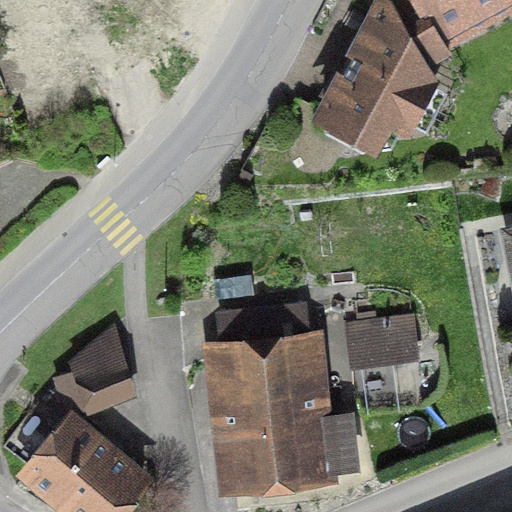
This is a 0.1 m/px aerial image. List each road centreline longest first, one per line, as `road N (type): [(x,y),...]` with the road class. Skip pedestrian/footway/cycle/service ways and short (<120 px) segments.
road 1 (residential): [(287,0),(197,140),(0,330)]
road 2 (residential): [(376,511),(511,457)]
